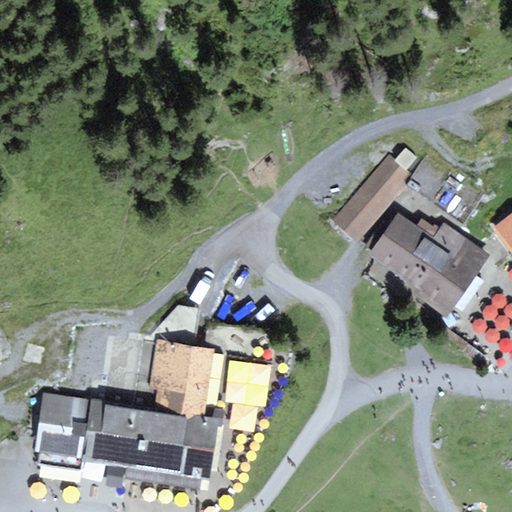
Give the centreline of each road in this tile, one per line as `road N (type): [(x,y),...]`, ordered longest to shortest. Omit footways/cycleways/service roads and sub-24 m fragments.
road 1 (track): [(332,402),(337,323),(254,257),(237,255),(139,319),(58,323),(0,367)]
road 2 (track): [(511,92),(353,145),(286,199),(254,257)]
road 3 (track): [(511,380),(427,380),(332,402),(252,511)]
